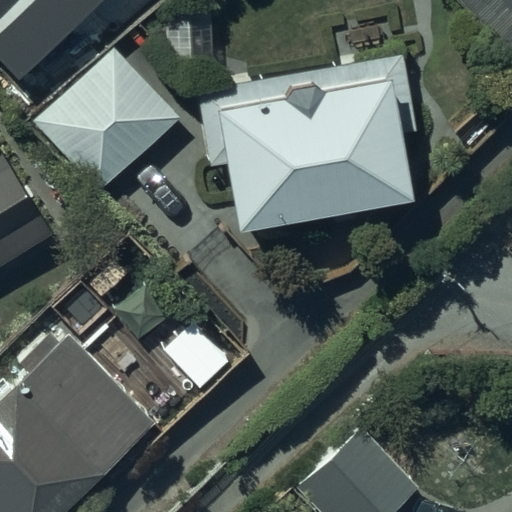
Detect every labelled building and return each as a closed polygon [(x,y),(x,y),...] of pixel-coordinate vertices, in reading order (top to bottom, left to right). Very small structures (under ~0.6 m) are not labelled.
[(93,0),(0,0),(0,57),(16,74),(93,0)] [(169,0),(172,50),(209,48),(207,0),(169,0)] [(511,40),(511,0),(454,0),(503,50),(511,40)] [(176,107),(112,38),(29,114),(93,183),(176,107)] [(399,42),(192,76),(205,151),(221,148),(231,208),(406,179),(397,125),(412,122),(399,42)] [(0,251),(49,220),(0,144),(0,251)] [(23,361),(0,381),(0,511),(41,511),(148,413),(63,321),(52,331),(44,323),(14,351),(23,361)] [(378,511),(414,478),(356,416),(293,476),(326,511),(378,511)]
